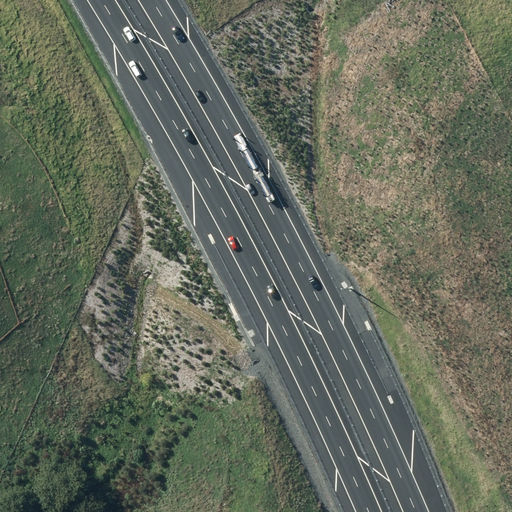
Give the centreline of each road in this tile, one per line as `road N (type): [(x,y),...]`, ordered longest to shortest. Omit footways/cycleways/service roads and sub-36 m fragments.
road 1 (motorway): [(365,511),(192,154),(95,0)]
road 2 (motorway): [(151,0),(287,242),(414,511)]
